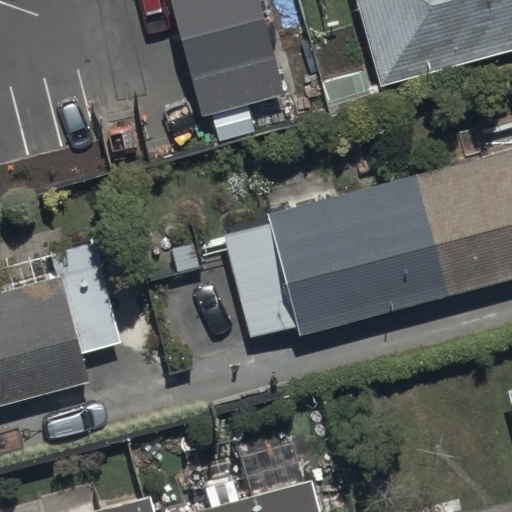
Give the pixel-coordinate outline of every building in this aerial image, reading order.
[(257,0),(168,0),(199,117),(282,95),(257,0)] [(511,0),(354,0),(378,87),(511,50),(511,0)] [(297,326),(300,338),(511,279),(511,149),(265,217),(268,226),(221,238),(249,339),(297,326)] [(0,403),(86,381),(79,355),(118,344),(92,245),(51,257),(56,278),(0,293),(0,403)] [(94,511),(317,511),(309,482),(195,511),(151,511),(148,498),(94,511)]
